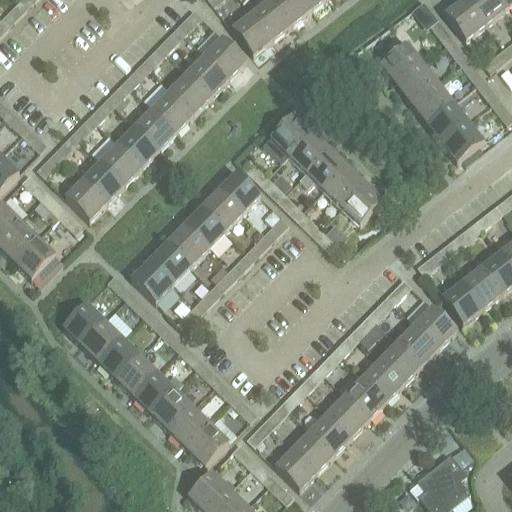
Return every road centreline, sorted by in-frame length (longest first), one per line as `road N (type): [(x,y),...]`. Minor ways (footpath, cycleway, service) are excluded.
road 1 (unclassified): [(337,511),(511,341)]
road 2 (residential): [(349,285),(511,154)]
